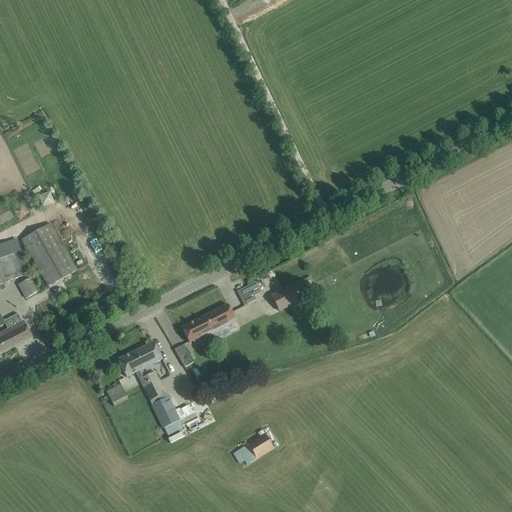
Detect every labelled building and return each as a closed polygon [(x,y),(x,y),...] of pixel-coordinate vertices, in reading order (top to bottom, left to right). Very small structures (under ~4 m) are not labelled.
[(43,206),(56,202),(52,191),(40,195),(43,206)] [(19,221),(29,214),(21,204),(12,211),(19,221)] [(0,209),(0,226),(13,219),(6,206),(0,209)] [(76,271),(71,262),(50,224),(22,240),(48,287),(76,271)] [(8,242),(12,252),(0,257),(0,284),(22,275),(28,273),(15,239),(8,242)] [(39,292),(34,283),(31,277),(17,284),(26,299),(39,292)] [(237,290),(244,306),(257,299),(253,290),(262,286),(259,279),(237,290)] [(301,280),(271,296),(279,312),(310,296),(301,280)] [(182,329),(189,342),(189,343),(200,337),(201,340),(235,322),(227,306),(182,329)] [(0,354),(32,338),(23,321),(0,333),(0,354)] [(137,372),(141,370),(162,360),(153,343),(117,360),(126,378),(137,372)] [(194,363),(189,355),(180,360),(184,368),(194,363)] [(152,400),(159,397),(165,394),(155,372),(145,377),(141,370),(137,372),(151,401),(152,400)] [(128,391),(124,393),(120,385),(106,392),(114,407),(128,399),(127,397),(131,395),(128,391)] [(159,397),(152,400),(154,404),(151,405),(162,429),(164,428),(168,436),(182,429),(178,421),(180,421),(168,397),(161,400),(159,397)] [(273,449),(270,443),(264,435),(233,454),(239,464),(244,461),(247,465),(273,449)]
